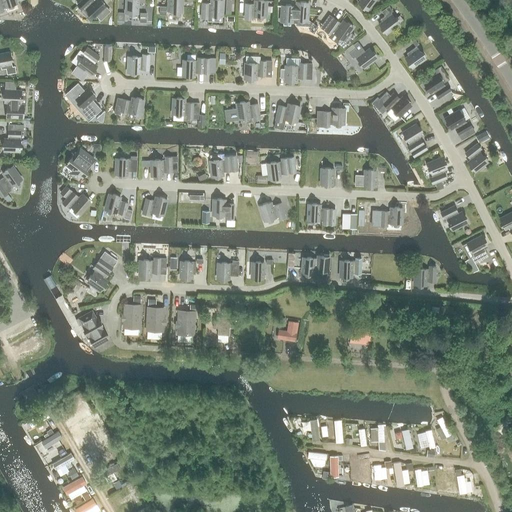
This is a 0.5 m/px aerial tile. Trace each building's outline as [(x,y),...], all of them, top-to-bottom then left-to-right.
[(0,0),(0,12),(4,11),(3,8),(6,7),(7,12),(18,8),(16,4),(17,4),(15,0),(0,0)] [(84,7),(94,18),(97,15),(101,19),(110,11),(98,0),(95,0),(95,1),(93,0),(82,0),(77,5),(82,9),(84,7)] [(125,0),(125,13),(137,14),(137,0),(125,0)] [(166,0),(166,12),(181,12),(182,0),(166,0)] [(202,3),(201,18),(208,19),(208,16),(222,16),(223,0),(219,0),(210,0),(211,3),(202,3)] [(251,19),(251,16),(266,17),(266,1),(254,0),(254,6),(251,6),(251,4),(245,4),(245,19),(251,19)] [(360,0),(358,3),(367,10),(375,0),(360,0)] [(282,5),(281,21),(292,22),(292,19),(308,20),(309,3),(297,2),(296,8),(294,8),(294,6),(282,5)] [(382,22),(379,24),(386,34),(399,24),(390,13),(393,11),(389,6),(381,11),(385,16),(380,20),(382,22)] [(328,37),(336,43),(344,49),(348,44),(349,44),(355,35),(350,32),(353,28),(343,21),(341,24),(329,15),(320,27),(330,35),(328,37)] [(314,34),(318,27),(313,23),(311,26),(309,31),(314,34)] [(377,58),(369,49),(365,52),(357,41),(353,44),(356,48),(349,53),(353,58),(355,56),(364,68),(377,58)] [(408,57),(405,59),(412,69),(425,60),(416,47),(406,54),(408,57)] [(76,66),(71,72),(82,80),(87,74),(90,76),(97,66),(94,64),(99,57),(87,48),(83,53),(85,55),(77,66),(76,66)] [(0,54),(0,66),(1,66),(1,69),(6,69),(7,74),(16,73),(15,66),(12,67),(9,53),(0,54)] [(128,57),(128,73),(140,73),(140,69),(149,70),(149,55),(143,54),(143,57),(128,57)] [(183,60),(183,76),(195,77),(195,73),(210,74),(210,73),(215,73),(215,59),(210,58),(198,58),(198,61),(183,60)] [(272,76),(272,61),(260,61),(260,64),(245,63),(245,79),(257,80),(257,76),(272,76)] [(300,66),(285,66),(285,82),(297,82),(297,78),(306,79),(311,79),(312,64),(306,63),(300,63),(300,66)] [(437,74),(423,83),(430,93),(433,91),(438,98),(451,90),(447,84),(444,86),(437,74)] [(78,83),(66,93),(73,101),(75,99),(85,110),(83,113),(89,120),(101,110),(92,100),(95,97),(87,88),(85,91),(78,83)] [(5,90),(4,102),(10,103),(10,106),(8,105),(8,117),(19,118),(23,118),(23,112),(23,105),(26,106),(26,91),(21,91),(5,90)] [(378,97),(372,103),(378,109),(383,104),(387,108),(389,106),(400,117),(411,105),(403,97),(399,101),(397,99),(398,98),(394,93),(391,96),(387,92),(379,99),(378,97)] [(116,104),(114,113),(120,114),(121,111),(141,116),(144,100),(132,97),(131,101),(123,99),(121,105),(116,104)] [(199,118),(200,103),(185,103),(185,99),(173,98),(172,114),(187,115),(187,118),(199,118)] [(260,119),(258,104),(249,105),(248,102),(236,104),(237,108),(229,109),(231,121),(239,119),(253,117),(253,120),(260,119)] [(279,106),(275,120),(282,122),(282,119),(296,122),(300,107),(288,104),(288,108),(279,106)] [(344,109),(332,108),(332,112),(323,111),(323,119),(314,119),(314,126),(329,127),(329,124),(344,125),(344,109)] [(458,111),(444,119),(450,129),(454,127),(458,135),(468,129),(471,134),(474,133),(468,122),(465,123),(464,120),(469,117),(464,108),(458,111)] [(8,124),(8,139),(4,139),(4,151),(20,152),(20,131),(23,131),(24,125),(8,124)] [(416,124),(403,132),(411,145),(408,147),(414,157),(427,149),(419,136),(422,134),(416,124)] [(485,131),(475,137),(478,143),(489,137),(485,131)] [(477,144),(465,153),(471,160),(468,162),(475,172),(488,162),(479,151),(481,149),(477,144)] [(92,159),(80,150),(74,157),(67,166),(74,171),(71,174),(78,180),(81,176),(82,178),(89,168),(86,166),(92,159)] [(236,155),(221,157),(221,154),(213,155),(214,160),(210,161),(212,177),(224,176),(223,172),(237,171),(236,155)] [(131,156),(130,159),(128,159),(116,158),(115,174),(127,175),(128,170),(130,170),(130,171),(137,172),(137,160),(137,156),(131,156)] [(166,160),(151,160),(152,176),(164,176),(164,172),(178,172),(178,157),(166,157),(166,160)] [(202,162),(201,159),(198,157),(194,158),(192,161),(193,165),(196,167),(200,166),(202,162)] [(283,162),(267,164),(269,180),(281,178),(281,173),(284,172),(284,174),(296,172),(294,157),(282,159),(283,162)] [(442,157),(427,163),(433,177),(430,178),(432,184),(446,178),(443,170),(447,169),(442,157)] [(12,166),(3,173),(5,176),(0,179),(0,195),(1,197),(11,190),(10,188),(22,179),(12,166)] [(321,168),(320,184),(332,185),(333,169),(321,168)] [(375,186),(376,171),(364,171),(364,176),(355,176),(355,186),(364,186),(375,186)] [(268,184),(269,176),(258,176),(258,183),(268,184)] [(79,198),(72,192),(66,186),(60,193),(66,199),(62,203),(67,208),(69,205),(80,215),(91,203),(82,195),(79,198)] [(120,197),(109,194),(105,209),(124,215),(123,218),(130,219),(132,211),(127,209),(128,203),(119,201),(120,197)] [(146,198),(142,213),(149,215),(150,212),(164,215),(167,200),(156,197),(155,201),(146,198)] [(213,199),(212,215),(227,216),(227,219),(233,219),(234,204),(225,203),(225,200),(213,199)] [(271,202),(260,206),(265,221),(279,217),(279,220),(286,218),(281,203),(272,206),(271,202)] [(320,210),(320,205),(308,204),(307,220),(321,221),(321,224),(333,225),(334,209),(323,209),(323,210),(320,210)] [(454,206),(440,213),(443,218),(446,217),(453,230),(467,223),(461,212),(458,214),(454,206)] [(372,211),(372,226),(387,226),(387,223),(401,224),(402,218),(402,208),(396,208),(391,208),(390,213),(387,213),(388,212),(372,211)] [(511,212),(500,219),(506,229),(509,228),(511,233),(511,212)] [(467,243),(462,246),(468,259),(466,260),(473,272),(478,270),(474,263),(487,257),(484,251),(482,249),(487,246),(481,236),(467,243)] [(96,270),(87,282),(92,285),(91,287),(99,292),(100,290),(100,291),(107,281),(104,279),(113,267),(117,261),(105,252),(100,258),(93,268),(96,270)] [(317,259),(302,258),(301,274),(313,275),(313,271),(316,271),(328,272),(329,258),(317,257),(317,259)] [(139,260),(138,276),(150,277),(151,273),(159,273),(159,266),(166,266),(166,258),(154,258),(153,261),(139,260)] [(180,261),(180,277),(192,278),(192,274),(195,274),(195,262),(180,261)] [(355,274),(355,262),(354,262),(340,261),(339,277),(351,277),(351,274),(355,274)] [(251,262),(251,278),(263,279),(263,263),(251,262)] [(217,263),(217,279),(229,279),(229,276),(232,276),(232,264),(217,263)] [(436,266),(429,266),(429,269),(414,269),(414,285),(426,285),(426,281),(435,282),(436,266)] [(80,286),(80,282),(76,279),(72,281),(70,284),(70,289),(74,292),(78,289),(80,286)] [(148,297),(148,305),(153,305),(160,306),(161,297),(148,297)] [(124,305),(124,314),(121,314),(121,322),(124,322),(123,327),(138,328),(139,305),(124,305)] [(439,317),(452,318),(453,307),(440,306),(439,317)] [(162,331),(162,325),(165,325),(165,318),(162,318),(163,308),(148,308),(146,330),(162,331)] [(178,311),(177,334),(193,334),(194,312),(178,311)] [(109,340),(102,329),(97,319),(93,320),(89,312),(76,320),(79,326),(82,324),(89,337),(95,347),(98,346),(103,343),(109,340)] [(233,329),(233,318),(213,317),(213,329),(217,329),(217,336),(228,336),(228,328),(233,329)] [(279,330),(278,338),(294,341),(297,323),(288,321),(287,332),(279,330)] [(349,325),(348,333),(351,333),(351,339),(365,340),(364,344),(369,344),(371,331),(354,329),(355,326),(349,325)] [(404,343),(415,342),(414,330),(403,331),(404,343)] [(61,411),(65,419),(87,408),(83,400),(61,411)] [(46,410),(28,421),(32,427),(49,417),(46,410)] [(436,428),(440,438),(446,436),(448,441),(453,439),(444,415),(436,418),(440,427),(436,428)] [(316,420),(309,421),(312,441),(319,439),(316,420)] [(341,420),(334,420),(336,443),(343,442),(341,420)] [(83,448),(102,439),(94,421),(85,425),(89,435),(79,439),(83,448)] [(406,448),(415,446),(409,427),(401,429),(406,448)] [(364,428),(358,429),(360,446),(366,445),(364,428)] [(431,430),(425,431),(429,448),(435,447),(431,430)] [(58,431),(41,442),(45,448),(62,438),(58,431)] [(95,447),(104,464),(114,459),(105,442),(95,447)] [(67,453),(64,448),(57,452),(60,457),(67,453)] [(307,456),(326,459),(327,453),(307,450),(307,456)] [(71,453),(53,462),(60,475),(68,470),(67,468),(72,466),(70,462),(74,459),(71,453)] [(338,456),(330,456),(330,476),(338,476),(338,456)] [(349,456),(350,478),(370,478),(369,456),(349,456)] [(400,462),(393,463),(397,486),(404,485),(400,462)] [(111,466),(99,473),(102,478),(120,469),(117,463),(115,465),(114,463),(110,465),(111,466)] [(381,465),(373,465),(374,480),(382,479),(381,465)] [(436,489),(450,489),(451,482),(445,482),(445,466),(436,466),(436,489)] [(74,468),(69,471),(73,478),(78,475),(74,468)] [(421,469),(414,470),(417,486),(423,485),(421,469)] [(464,475),(456,476),(459,493),(466,492),(464,475)] [(82,477),(63,487),(67,494),(86,484),(82,477)] [(122,488),(118,481),(113,484),(117,491),(122,488)] [(90,496),(86,490),(80,494),(84,500),(90,496)] [(73,508),(75,511),(94,511),(100,509),(92,496),(73,508)]
